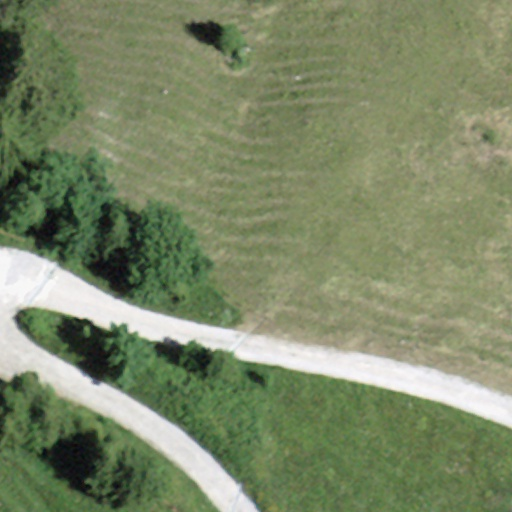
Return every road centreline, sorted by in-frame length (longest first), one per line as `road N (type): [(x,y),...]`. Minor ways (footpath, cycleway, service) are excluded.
road 1 (track): [(0,274),(24,276),(140,324),(413,378),(511,411)]
road 2 (track): [(239,511),(165,434),(0,345)]
